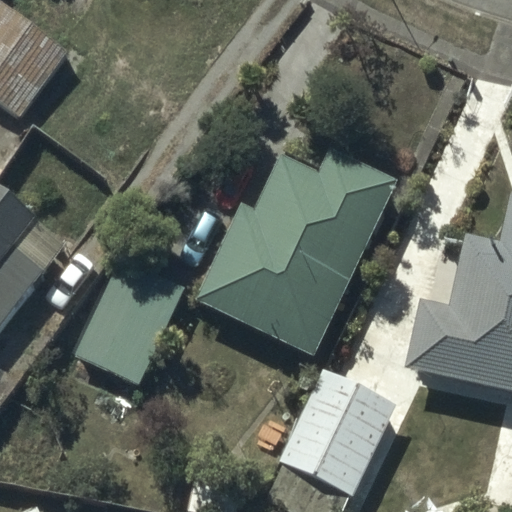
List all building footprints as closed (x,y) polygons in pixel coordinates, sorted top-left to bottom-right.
[(70,56),(5,6),(0,12),(0,103),(21,119),(70,56)] [(249,209),(202,304),(317,360),(402,185),(335,152),(323,177),(284,158),(257,213),(249,209)] [(0,332),(68,247),(0,193),(0,332)] [(426,305),(411,370),(511,392),(511,212),(505,246),(470,238),(453,311),(426,305)] [(141,388),(187,293),(122,261),(76,356),(141,388)] [(348,511),(398,405),(327,372),(266,503),(285,511),(348,511)]
